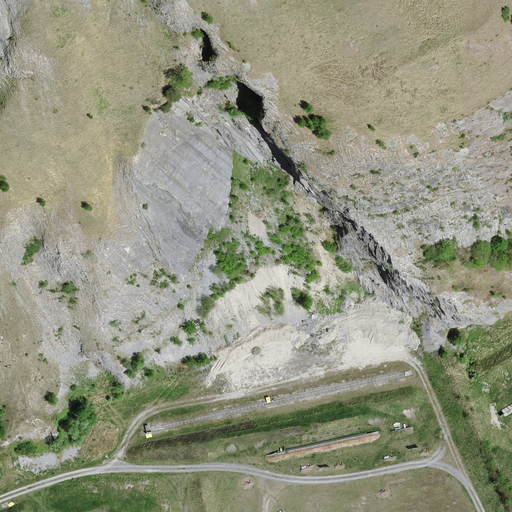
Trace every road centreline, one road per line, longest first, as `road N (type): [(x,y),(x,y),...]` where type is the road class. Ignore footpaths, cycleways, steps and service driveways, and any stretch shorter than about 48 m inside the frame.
road 1 (track): [(0,495),(69,463),(113,459),(237,462),(330,475),(427,462),(450,465),(469,482),(482,511)]
road 2 (track): [(469,482),(412,349),(385,336),(343,340)]
